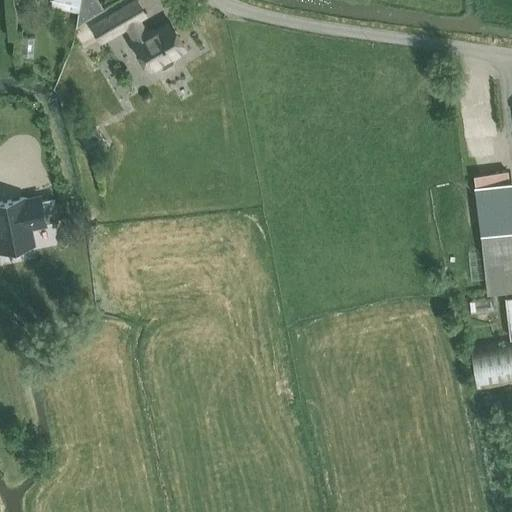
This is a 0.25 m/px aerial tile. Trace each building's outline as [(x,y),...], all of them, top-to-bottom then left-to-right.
[(81,0),(53,0),(53,6),(79,11),(81,0)] [(81,0),(79,11),(77,25),(105,8),(100,0),(81,0)] [(172,56),(186,48),(171,21),(148,34),(139,18),(146,14),(137,0),(135,0),(92,25),(101,41),(127,26),(136,41),(134,42),(150,69),(158,64),(160,67),(164,68),(173,62),(174,59),(172,56)] [(95,38),(89,27),(77,34),(83,45),(95,38)] [(92,128),(83,134),(95,153),(109,144),(98,128),(97,126),(92,128)] [(511,179),(492,182),(491,175),(478,176),(479,183),(476,183),(484,262),(511,257),(511,179)] [(0,249),(34,243),(30,226),(46,223),(46,222),(58,219),(54,197),(41,200),(40,196),(25,199),(24,196),(0,201),(0,249)] [(511,257),(484,262),(487,294),(511,291),(511,257)] [(478,387),(511,382),(511,339),(473,344),(478,387)]
